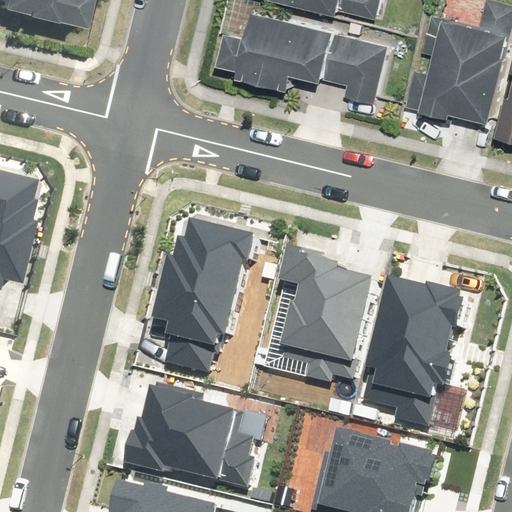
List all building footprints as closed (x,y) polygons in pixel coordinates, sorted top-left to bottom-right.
[(47,28),(76,35),(84,0),(0,0),(0,17),(18,21),(17,23),(46,30),(47,28)] [(314,0),(347,8),(348,4),(384,12),(386,0),(314,0)] [(419,70),(410,107),(428,111),(426,117),(454,124),(457,114),(495,123),(511,58),(508,57),(511,41),(511,5),(492,0),(485,28),(437,16),(427,54),(440,57),(436,74),(419,70)] [(379,105),(394,49),(260,15),(253,42),(233,36),(224,69),(245,74),(243,82),(296,95),(300,79),(331,86),(333,77),(354,82),(350,98),(379,105)] [(511,94),(511,95),(501,137),(511,139),(511,94)]
